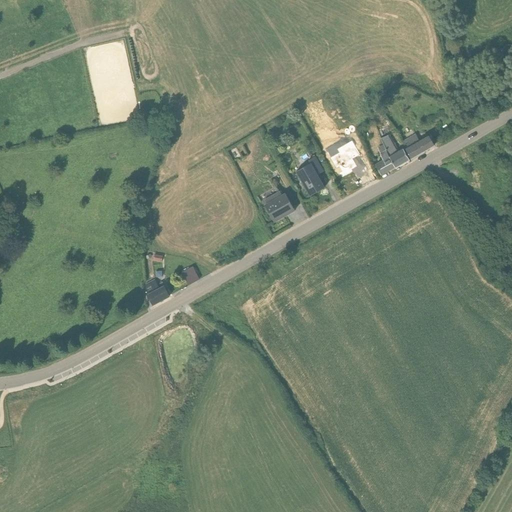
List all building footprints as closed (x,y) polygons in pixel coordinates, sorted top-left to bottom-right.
[(389,157),(398,151),(389,135),(380,138),(389,157)] [(403,141),(407,148),(419,141),(415,135),(403,141)] [(407,148),(406,148),(412,158),(434,145),(428,136),(419,141),(407,148)] [(374,163),(382,175),(395,167),(389,157),(383,144),(377,147),(382,158),(374,163)] [(398,151),(389,157),(395,167),(409,159),(403,149),(398,151)] [(325,171),(316,156),(310,159),(312,163),(319,175),(325,171)] [(312,163),(297,171),(310,196),(325,186),(319,175),(312,163)] [(279,196),(265,204),(274,221),(295,210),(285,193),(279,196)] [(193,266),(182,271),(189,284),(200,278),(193,266)] [(165,285),(148,293),(153,304),(170,296),(165,285)]
